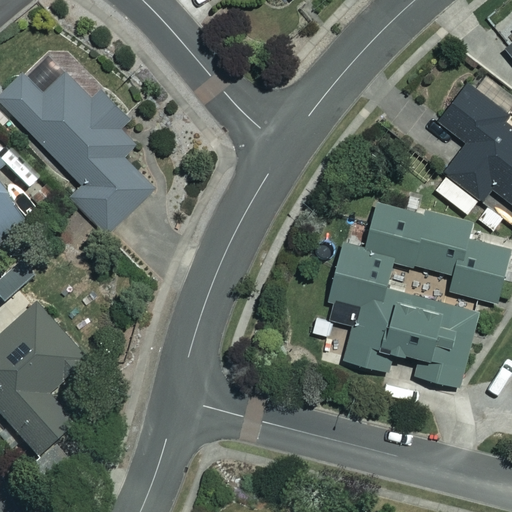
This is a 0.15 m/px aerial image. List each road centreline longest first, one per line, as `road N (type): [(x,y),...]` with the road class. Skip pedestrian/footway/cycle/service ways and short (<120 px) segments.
road 1 (residential): [(511,484),(177,397)]
road 2 (residential): [(177,397),(210,287),(284,146)]
road 3 (residential): [(142,0),(284,146)]
road 4 (residential): [(284,146),(348,64),(413,0)]
road 5 (residential): [(139,511),(177,397)]
